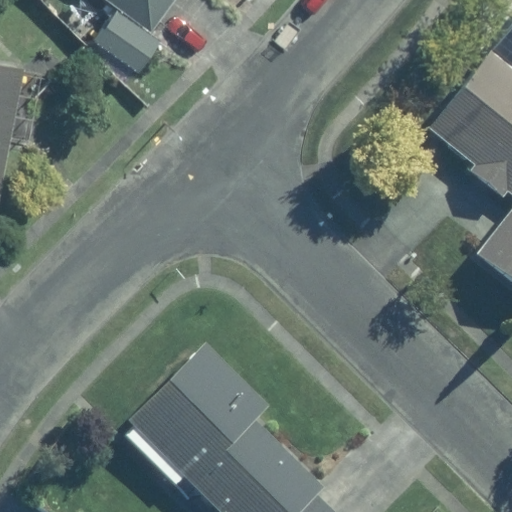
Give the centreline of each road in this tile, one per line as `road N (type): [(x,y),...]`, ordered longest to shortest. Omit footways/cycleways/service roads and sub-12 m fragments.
road 1 (residential): [(511,496),(206,183)]
road 2 (residential): [(0,349),(206,183)]
road 3 (residential): [(206,183),(355,0)]
